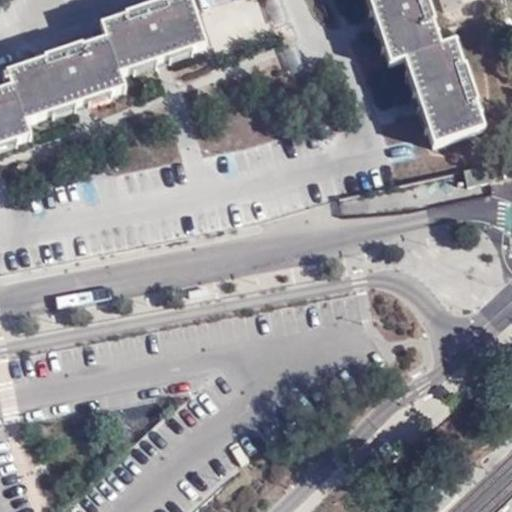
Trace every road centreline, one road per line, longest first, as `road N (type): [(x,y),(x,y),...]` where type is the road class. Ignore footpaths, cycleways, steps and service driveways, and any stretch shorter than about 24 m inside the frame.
road 1 (residential): [(457,350),(416,297),(384,280),(0,347)]
road 2 (unknown): [(242,186),(336,161),(357,142),(348,84),(313,0)]
road 3 (unknown): [(114,0),(0,45)]
